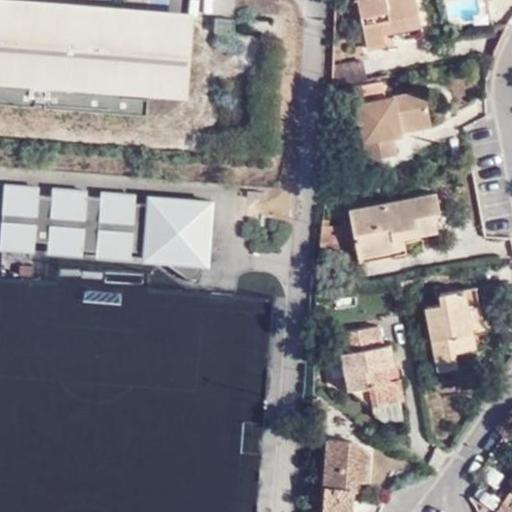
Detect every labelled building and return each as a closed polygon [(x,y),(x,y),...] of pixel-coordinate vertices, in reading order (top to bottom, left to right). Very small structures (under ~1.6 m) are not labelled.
[(362,0),(369,41),(389,38),(386,20),(423,13),(420,0),(362,0)] [(188,100),(194,16),(0,1),(0,101),(149,112),(150,97),(188,100)] [(362,55),(333,60),(332,81),(366,74),(362,55)] [(360,96),(371,153),(401,147),(398,128),(406,126),(404,117),(434,112),(429,83),(392,90),(389,73),(357,80),(360,96)] [(209,264),(214,196),(151,191),(151,199),(137,197),(138,190),(102,188),(102,193),(88,191),(89,186),(54,184),(53,192),(39,190),(40,183),(5,181),(0,249),(35,251),(36,235),(50,236),(49,252),(84,254),(85,245),(98,247),(98,256),(133,258),(134,245),(147,247),(146,259),(209,264)] [(442,186),(354,203),(364,257),(402,249),(401,243),(411,241),(409,231),(443,225),(441,211),(446,210),(442,186)] [(340,224),(323,223),(322,250),(338,251),(340,224)] [(446,300),(430,302),(442,367),(463,363),(461,347),(481,344),(478,327),(488,325),(481,283),(445,289),(446,300)] [(384,320),(346,328),(357,383),(381,400),(408,393),(403,370),(395,371),(392,357),(395,355),(391,337),(387,337),(384,320)] [(330,393),(313,382),(311,414),(328,414),(330,393)] [(349,511),(354,469),(368,470),(370,443),(351,432),(332,445),(326,511),(349,511)] [(495,504),(499,491),(479,486),(476,499),(495,504)] [(511,511),(511,496),(503,510),(505,511),(511,511)]
